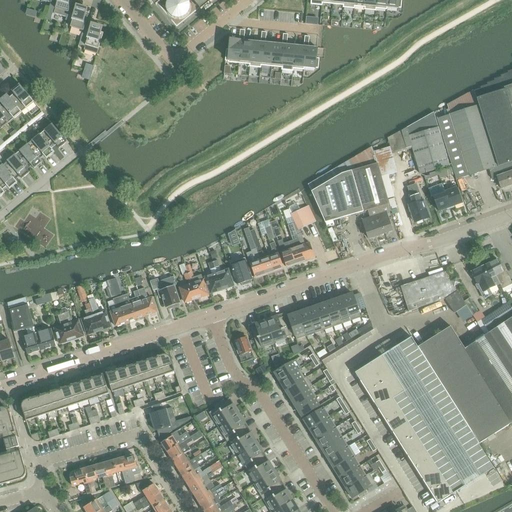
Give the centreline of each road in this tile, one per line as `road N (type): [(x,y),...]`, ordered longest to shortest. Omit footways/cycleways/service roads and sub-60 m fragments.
road 1 (tertiary): [(210,318),(511,218)]
road 2 (residential): [(210,318),(233,371),(254,388),(335,511)]
road 3 (tertiary): [(0,387),(210,318)]
road 4 (residential): [(186,511),(139,436),(36,468)]
road 5 (residential): [(121,0),(173,61),(225,20)]
